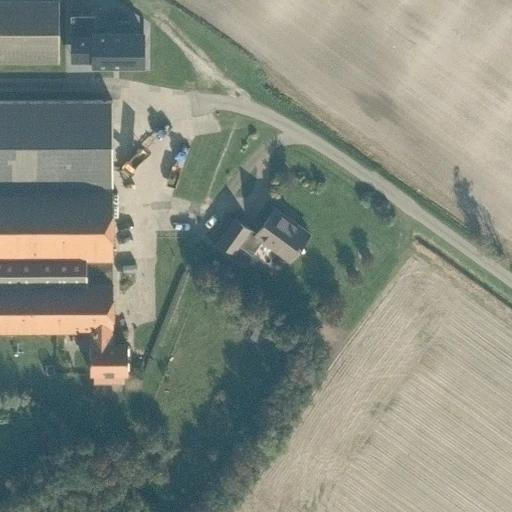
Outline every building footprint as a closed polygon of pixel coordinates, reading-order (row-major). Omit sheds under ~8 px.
[(0,0),(0,61),(59,61),(58,0),(0,0)] [(144,64),(143,33),(95,33),(95,15),(71,15),(71,43),(71,60),(93,60),(93,65),(144,64)] [(112,99),(0,99),(0,183),(13,184),(112,184),(112,99)] [(0,279),(113,279),(112,187),(13,187),(13,184),(0,183),(0,279)] [(236,217),(217,242),(234,254),(240,246),(252,254),(261,242),(288,261),(310,233),(275,207),(257,233),(236,217)] [(0,329),(93,329),(109,329),(112,329),(112,282),(0,282),(0,329)] [(109,329),(93,329),(93,343),(89,343),(89,372),(93,372),(93,380),(123,380),(123,372),(127,372),(127,343),(109,343),(109,329)]
